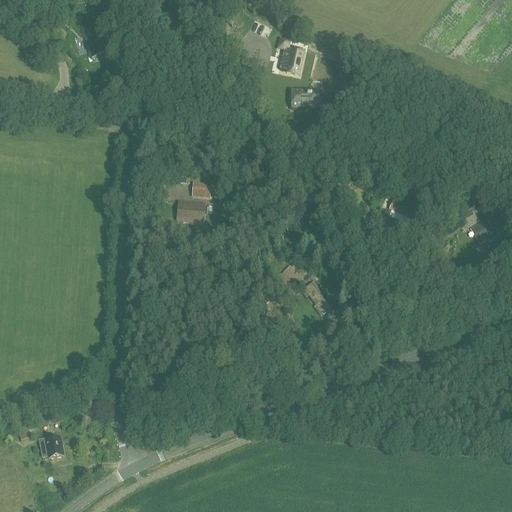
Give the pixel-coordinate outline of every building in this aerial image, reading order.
[(93,24),(93,26),(77,31),(76,29),(84,58),(85,58),(84,56),(101,51),(101,53),(102,53),(93,24)] [(286,74),(298,77),(303,53),(292,50),(286,74)] [(293,95),(293,108),(293,110),(320,110),(320,93),(293,93),(293,95)] [(328,120),(327,128),(343,131),(344,123),(328,120)] [(192,199),(210,200),(210,199),(215,199),(216,187),(211,187),(211,185),(193,184),(192,199)] [(339,188),(329,185),(326,195),(336,198),(339,188)] [(476,210),(470,202),(467,197),(458,202),(461,207),(458,209),(465,220),(473,216),(471,213),(476,210)] [(393,212),(411,221),(415,223),(419,213),(415,212),(394,202),(390,211),(393,212)] [(178,223),(203,225),(205,206),(179,204),(178,223)] [(354,219),(338,216),(336,225),(352,228),(354,219)] [(311,225),(303,219),(298,226),(308,233),(309,232),(313,234),(315,231),(311,227),(310,228),(309,227),(311,225)] [(496,237),(487,222),(471,231),(480,246),(496,237)] [(295,269),(285,279),(295,288),(301,282),(296,276),(298,273),(295,269)] [(323,315),(331,310),(311,285),(304,291),(323,315)] [(32,441),(27,425),(13,429),(15,435),(14,436),(16,442),(21,441),(22,445),(32,441)] [(81,432),(67,433),(68,443),(82,442),(81,432)] [(39,442),(41,449),(47,448),(49,459),(49,461),(64,458),(60,439),(54,440),(54,439),(48,440),(39,442)]
